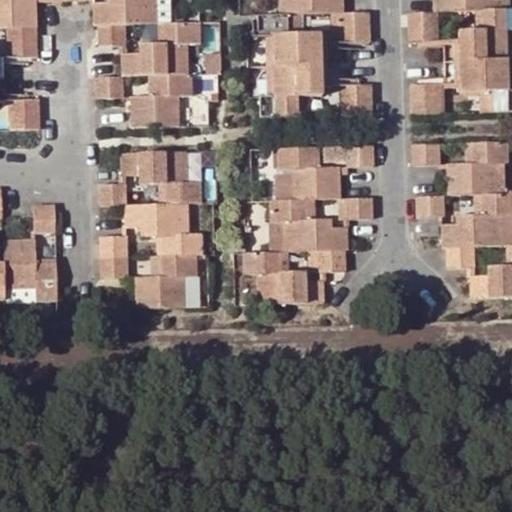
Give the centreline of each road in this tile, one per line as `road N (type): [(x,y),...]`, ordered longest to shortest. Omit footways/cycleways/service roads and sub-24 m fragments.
road 1 (residential): [(392,265),(386,0)]
road 2 (residential): [(71,181),(64,32)]
